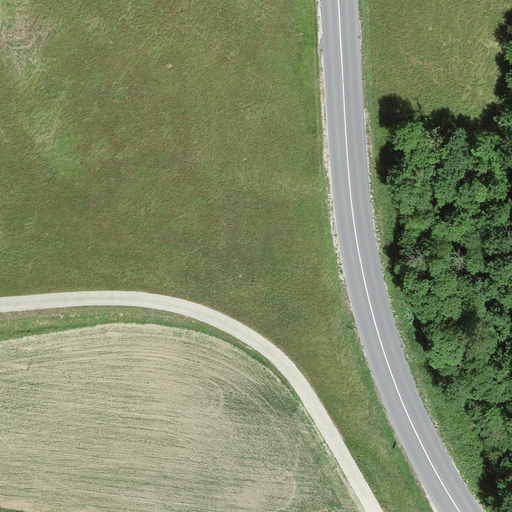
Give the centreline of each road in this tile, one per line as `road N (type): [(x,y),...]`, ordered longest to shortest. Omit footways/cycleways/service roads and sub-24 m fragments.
road 1 (secondary): [(460,511),(380,345),(353,225),(340,0)]
road 2 (track): [(373,511),(306,392),(272,350),(217,317),(153,299),(0,304)]
